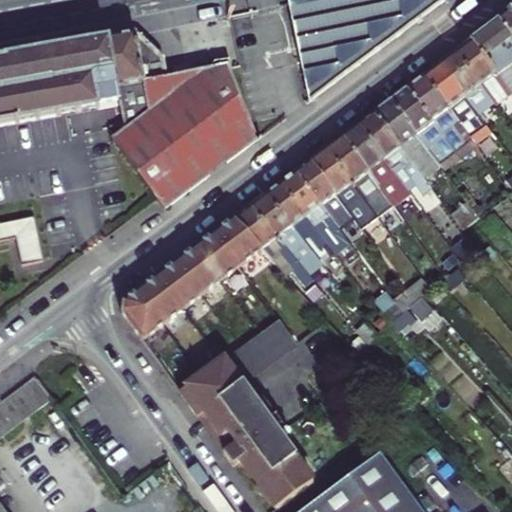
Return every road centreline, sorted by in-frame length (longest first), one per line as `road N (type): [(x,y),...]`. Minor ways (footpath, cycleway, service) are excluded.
road 1 (tertiary): [(471,4),(77,301)]
road 2 (residential): [(77,301),(230,511)]
road 3 (secondary): [(0,27),(148,0)]
